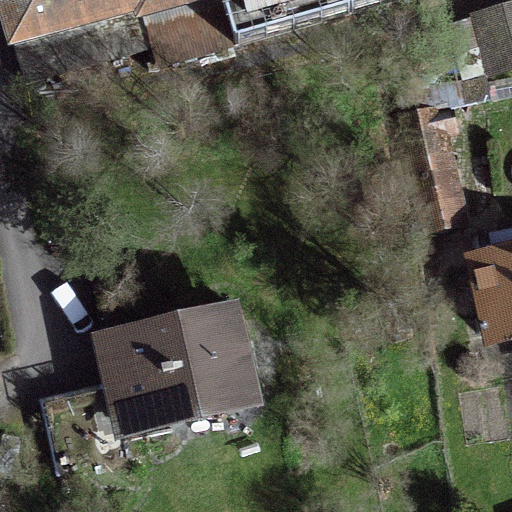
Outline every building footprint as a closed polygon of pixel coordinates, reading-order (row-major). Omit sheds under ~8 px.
[(144,19),(211,0),(0,0),(26,85),(152,49),(144,19)] [(220,0),(235,48),(403,0),(220,0)] [(511,7),(474,18),(491,76),(511,69),(511,7)] [(422,34),(430,64),(480,50),(471,20),(422,34)] [(402,96),(406,119),(451,110),(488,102),(484,82),(402,96)] [(438,138),(456,134),(451,110),(406,119),(403,120),(421,237),(457,229),(438,138)] [(511,338),(511,256),(474,265),(491,343),(511,338)] [(114,390),(43,406),(59,475),(130,459),(126,443),(174,432),(171,420),(249,402),(230,318),(104,346),(114,390)] [(0,492),(0,511),(10,511),(6,491),(0,492)]
